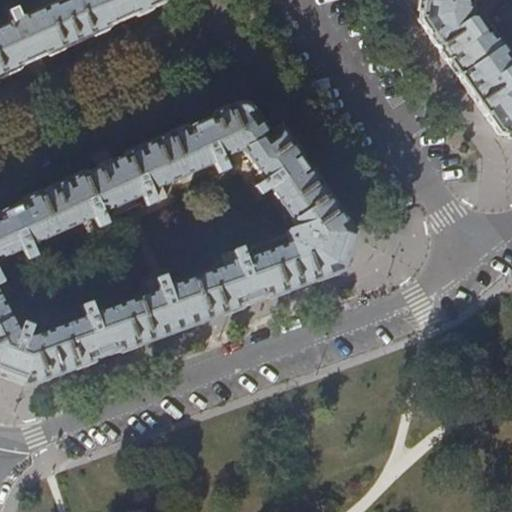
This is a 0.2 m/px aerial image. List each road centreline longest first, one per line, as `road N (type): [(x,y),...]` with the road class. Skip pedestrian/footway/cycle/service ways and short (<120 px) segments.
road 1 (residential): [(470,255),(378,311),(33,436),(0,440)]
road 2 (residential): [(470,255),(296,0)]
